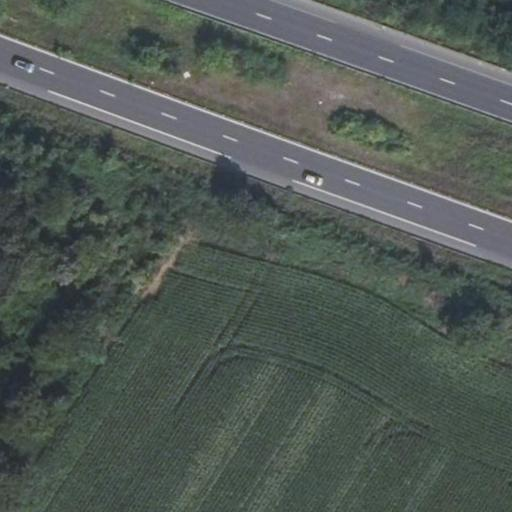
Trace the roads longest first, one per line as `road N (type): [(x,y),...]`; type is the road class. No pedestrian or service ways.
road 1 (motorway): [(0,50),(511,240)]
road 2 (motorway): [(511,101),(221,0)]
